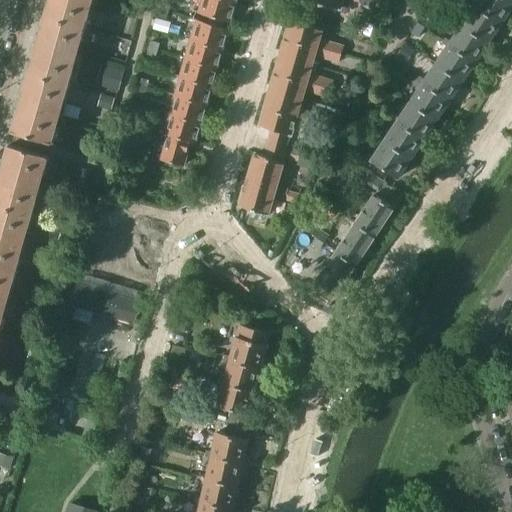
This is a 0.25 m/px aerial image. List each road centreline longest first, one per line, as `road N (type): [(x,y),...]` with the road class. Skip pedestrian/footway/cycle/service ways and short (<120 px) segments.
road 1 (residential): [(274,0),(216,205),(223,227),(334,349)]
road 2 (residential): [(511,83),(334,349)]
road 3 (residential): [(511,500),(487,419),(487,360),(511,291)]
road 4 (residential): [(334,349),(290,453),(278,511)]
